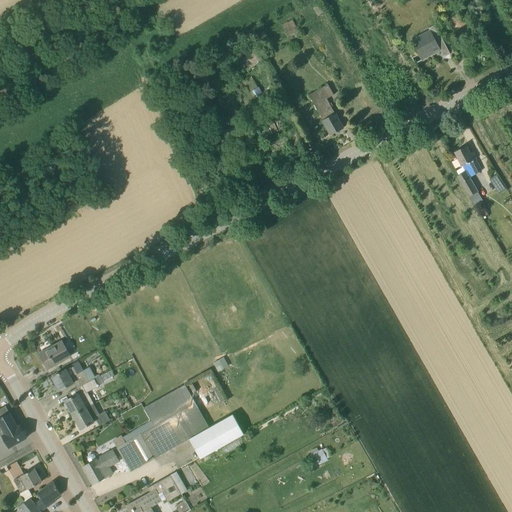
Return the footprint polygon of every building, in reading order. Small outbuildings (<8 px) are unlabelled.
[(318,5),(313,8),(318,16),(323,13),(318,5)] [(282,25),(288,37),(298,32),(292,20),(282,25)] [(424,38),(413,44),(418,55),(422,53),(425,59),(434,54),(433,53),(439,49),(443,58),(450,55),(435,25),(428,29),(429,30),(422,34),(424,38)] [(233,55),(248,71),(262,59),(247,43),(233,55)] [(343,128),(327,99),(334,95),(329,84),(321,88),(321,89),(310,95),(331,135),(343,128)] [(258,87),(243,96),(251,112),(267,103),(258,87)] [(272,120),(259,126),(265,137),(278,131),(272,120)] [(455,152),(462,166),(465,172),(456,175),(471,204),(480,199),(469,177),(481,171),(476,159),(473,153),(470,154),(466,146),(455,152)] [(48,370),(71,357),(62,342),(52,348),(52,349),(41,355),(40,354),(39,354),(48,370)] [(217,371),(228,366),(223,356),(212,362),(217,371)] [(77,381),(80,386),(90,381),(84,370),(78,374),(73,366),(52,378),(60,391),(77,381)] [(94,379),(90,381),(80,386),(83,392),(79,395),(79,394),(65,402),(73,416),(93,405),(87,393),(99,387),(94,379)] [(132,400),(140,396),(133,384),(125,388),(132,400)] [(132,472),(189,439),(200,459),(244,435),(233,414),(210,428),(185,385),(144,408),(152,421),(123,438),(126,443),(118,447),(132,472)] [(99,415),(93,405),(73,416),(81,430),(97,421),(100,426),(110,420),(105,412),(99,415)] [(9,448),(16,444),(27,438),(26,438),(20,426),(17,427),(10,413),(1,418),(0,418),(0,424),(5,434),(2,436),(9,448)] [(326,448),(308,454),(312,466),(330,460),(326,448)] [(113,473),(109,466),(119,461),(113,450),(96,460),(94,456),(91,455),(88,457),(87,460),(89,464),(84,467),(93,484),(113,473)] [(3,511),(11,511),(19,507),(30,499),(32,497),(28,489),(42,482),(35,469),(14,481),(21,493),(19,494),(18,493),(10,499),(12,502),(4,508),(5,509),(2,511),(3,511)] [(177,472),(157,483),(147,488),(150,492),(129,504),(132,510),(128,511),(153,511),(151,507),(162,501),(159,495),(162,494),(165,499),(166,499),(168,503),(187,493),(177,472)] [(30,500),(30,499),(19,507),(22,511),(40,511),(48,506),(55,501),(54,498),(59,496),(58,495),(60,494),(53,482),(38,494),(42,500),(35,505),(30,500)]
